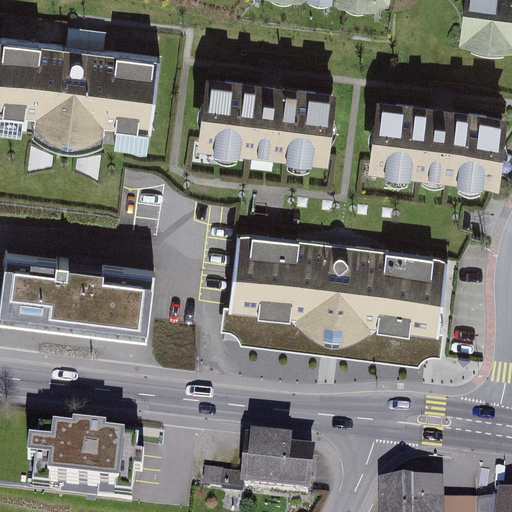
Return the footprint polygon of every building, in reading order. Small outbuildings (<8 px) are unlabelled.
[(403,0),(257,0),(401,18),(403,0)] [(511,0),(450,0),(444,50),(511,58),(511,0)] [(163,62),(1,42),(0,49),(0,140),(152,159),(163,62)] [(342,96),(209,77),(199,151),(331,170),(342,96)] [(511,177),(511,119),(381,102),(371,172),(510,191),(511,177)] [(457,262),(247,234),(230,344),(442,371),(457,262)] [(162,275),(9,257),(1,324),(155,341),(162,275)] [(29,446),(28,462),(50,465),(48,481),(99,487),(98,496),(132,500),(135,474),(142,475),(144,459),(137,458),(139,441),(105,438),(106,433),(73,429),(73,434),(39,431),(37,447),(29,446)] [(290,445),(249,440),(245,475),(244,485),(308,492),(312,455),(289,452),(290,445)] [(244,485),(245,475),(226,473),(226,471),(206,469),(204,485),(244,489),(244,485)] [(442,511),(442,485),(381,487),(381,511),(442,511)] [(511,511),(511,495),(502,494),(499,511),(511,511)]
